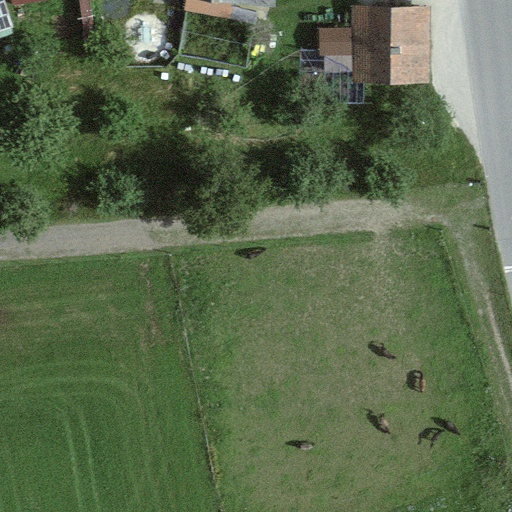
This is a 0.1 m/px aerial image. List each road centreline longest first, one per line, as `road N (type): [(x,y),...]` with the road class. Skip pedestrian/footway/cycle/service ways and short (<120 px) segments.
road 1 (track): [(511,203),(0,233)]
road 2 (unclassified): [(488,0),(511,157)]
